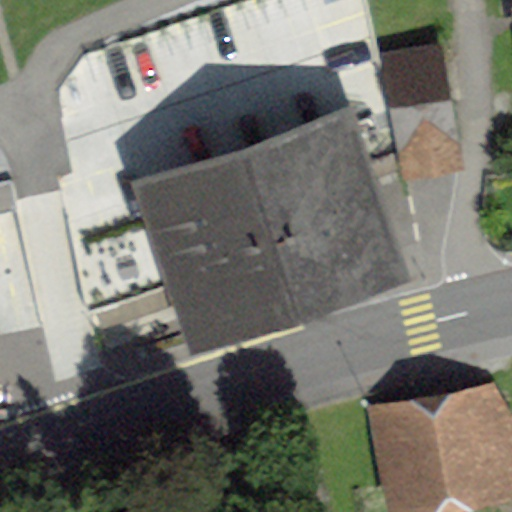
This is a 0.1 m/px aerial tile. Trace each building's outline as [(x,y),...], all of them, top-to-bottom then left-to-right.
[(90,311),(187,279),(157,192),(287,148),(255,60),(292,48),(280,0),(245,0),(52,68),(75,179),(60,183),(90,311)] [(460,156),(440,45),(386,54),(406,166),(460,156)] [(200,317),(385,254),(341,125),(315,133),(317,138),(287,148),(157,192),(187,279),(200,317)] [(400,495),(511,475),(511,426),(511,420),(487,425),(482,400),(386,417),(400,495)] [(194,511),(191,503),(161,511),(194,511)]
